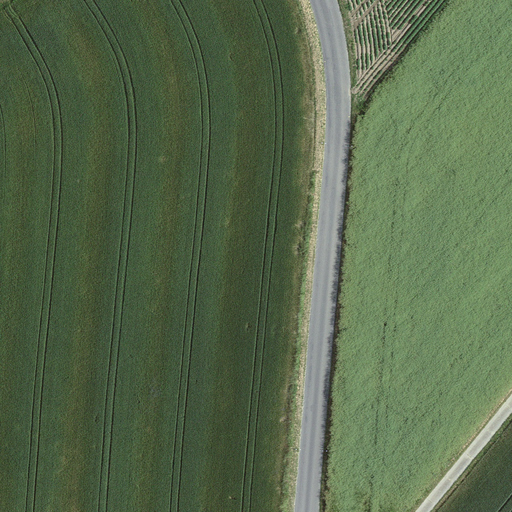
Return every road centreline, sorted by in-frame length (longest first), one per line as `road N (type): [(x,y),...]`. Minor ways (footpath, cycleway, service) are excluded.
road 1 (tertiary): [(322,0),(338,128),(304,511)]
road 2 (track): [(422,511),(511,403)]
